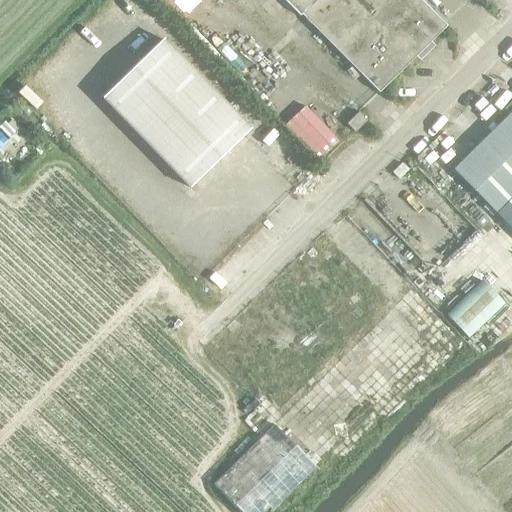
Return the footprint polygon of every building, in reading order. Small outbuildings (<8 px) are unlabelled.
[(445,26),(419,0),(284,0),(299,16),(301,14),(378,92),(445,26)] [(103,98),(189,187),(250,129),(163,39),(103,98)] [(358,112),(346,123),(354,132),(366,120),(358,112)] [(511,112),(453,170),(511,229),(511,112)] [(5,125),(0,129),(0,130),(8,139),(13,133),(5,125)] [(504,303),(481,280),(445,315),(468,338),(504,303)] [(213,484),(240,511),(270,511),(316,467),(273,424),(213,484)]
